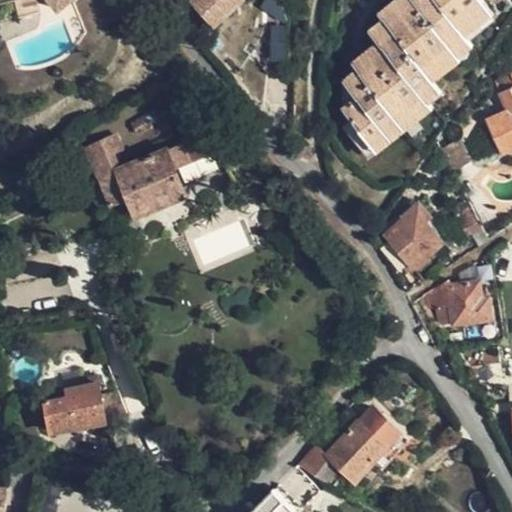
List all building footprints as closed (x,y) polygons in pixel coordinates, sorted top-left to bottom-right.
[(195,0),(194,1),(216,25),(242,0),(195,0)] [(482,0),(407,0),(400,6),(395,0),(380,13),(384,19),(390,25),(375,37),(379,42),(382,46),(369,56),(373,62),(360,72),(358,69),(344,80),(344,81),(357,97),(343,108),(353,121),(371,143),(399,121),(426,100),(420,92),(434,81),(426,70),(453,48),(467,37),(462,30),(475,19),(472,15),(486,5),(482,0)] [(494,15),(486,5),(472,15),(475,19),(462,30),(467,37),(494,15)] [(370,30),(375,37),(390,25),(384,19),(370,30)] [(453,48),(460,58),(474,46),(467,37),(453,48)] [(379,42),(365,52),(369,56),(382,46),(379,42)] [(461,60),(460,58),(453,48),(426,70),(434,81),(461,60)] [(369,56),(365,52),(353,62),(358,69),(360,72),(373,62),(369,56)] [(511,76),(496,83),(509,112),(511,117),(511,76)] [(153,81),(138,90),(143,98),(159,88),(153,81)] [(344,81),(343,108),(357,97),(344,81)] [(426,100),(429,104),(443,93),(434,81),(420,92),(426,100)] [(399,121),(406,130),(433,108),(429,104),(426,100),(399,121)] [(511,149),(511,117),(509,112),(489,121),(504,153),(511,149)] [(144,116),(133,123),(140,134),(151,126),(144,116)] [(369,158),(377,152),(371,143),(353,121),(344,127),(369,158)] [(377,152),(406,130),(399,121),(371,143),(377,152)] [(214,152),(205,134),(122,170),(109,143),(91,151),(103,178),(101,180),(112,207),(131,199),(138,215),(185,195),(174,169),(214,152)] [(444,244),(431,229),(425,222),(430,217),(419,203),(405,217),(406,218),(386,234),(414,269),(417,267),(419,268),(429,260),(429,257),(444,244)] [(437,224),(430,217),(425,222),(431,229),(437,224)] [(449,282),(424,298),(427,303),(425,305),(427,310),(440,308),(443,327),(492,320),(489,301),(482,301),(481,295),(479,284),(451,287),(449,282)] [(51,393),(41,394),(43,402),(47,401),(52,431),(108,421),(99,377),(85,379),(86,386),(67,389),(67,387),(50,389),(51,393)] [(373,408),(368,413),(377,421),(382,416),(373,408)] [(409,441),(382,416),(377,421),(368,413),(359,424),(357,423),(328,455),(357,482),(375,463),(391,445),(399,452),(409,441)] [(383,470),(399,452),(391,445),(375,463),(383,470)] [(315,486),(298,469),(280,486),(299,504),(315,486)] [(297,511),(275,490),(253,511),(297,511)]
